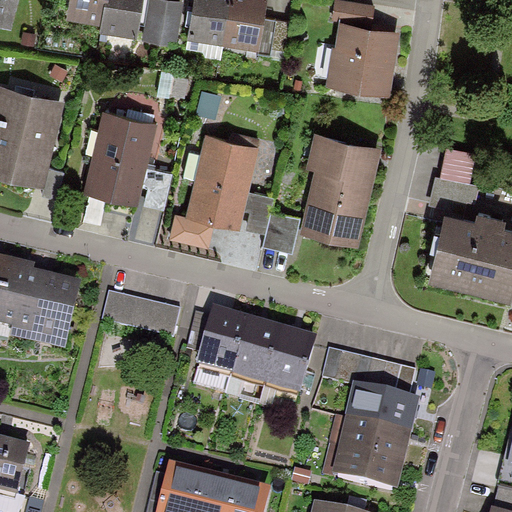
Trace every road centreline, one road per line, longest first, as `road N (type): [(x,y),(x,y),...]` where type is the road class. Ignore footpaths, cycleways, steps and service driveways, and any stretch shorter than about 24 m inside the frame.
road 1 (residential): [(0,225),(372,314)]
road 2 (residential): [(430,6),(372,314)]
road 3 (residential): [(436,511),(474,345)]
